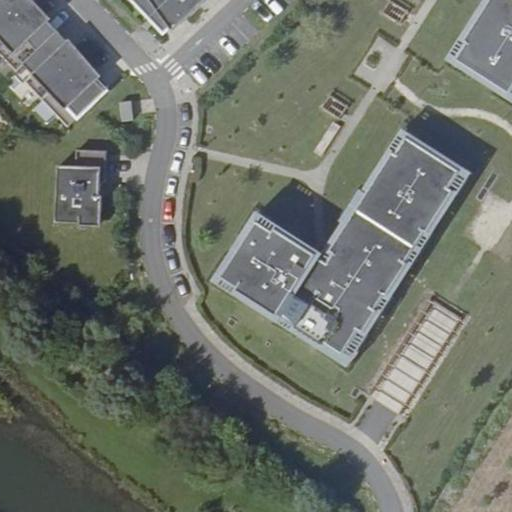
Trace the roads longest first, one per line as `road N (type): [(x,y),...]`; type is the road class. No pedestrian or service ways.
road 1 (residential): [(154,80),(165,131),(150,220),(169,308),(241,382),(360,450)]
road 2 (residential): [(154,80),(244,0)]
